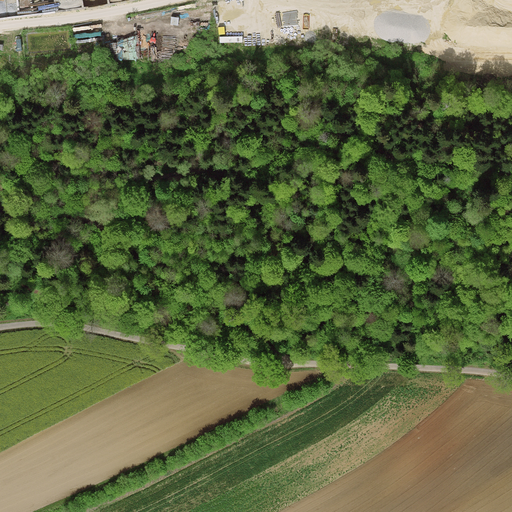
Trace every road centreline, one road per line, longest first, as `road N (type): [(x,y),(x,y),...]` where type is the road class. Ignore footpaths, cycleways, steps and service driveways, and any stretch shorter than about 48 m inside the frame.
road 1 (track): [(511,170),(285,145),(256,163),(168,173),(82,223)]
road 2 (track): [(0,207),(109,233),(292,362)]
road 3 (track): [(0,329),(48,323),(292,362)]
road 4 (track): [(292,362),(511,375)]
road 5 (residential): [(0,23),(185,0)]
